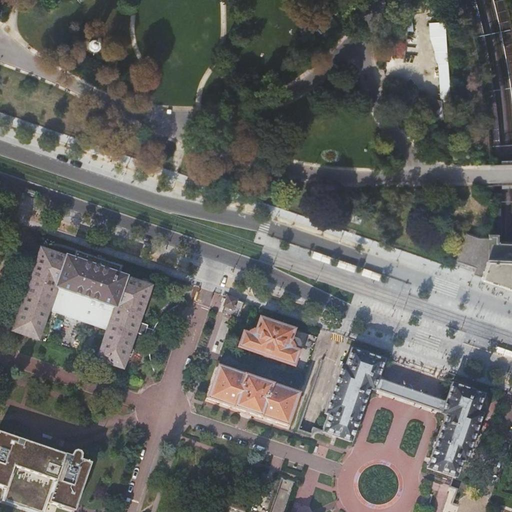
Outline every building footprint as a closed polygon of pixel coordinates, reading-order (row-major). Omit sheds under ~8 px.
[(415,5),(416,17),(440,15),(438,3),(415,5)] [(435,119),(439,119),(443,119),(446,117),(449,113),(450,109),(450,105),(450,100),(444,22),(429,23),(438,67),(442,107),(431,108),(427,104),(421,110),(426,114),(430,117),(435,119)] [(102,49),(102,38),(93,33),(84,39),(84,49),(93,54),(102,49)] [(511,242),(504,242),(498,242),(499,234),(495,234),(492,234),(490,234),(488,234),(488,238),(479,237),(466,233),(456,260),(476,267),(473,274),(481,276),(481,277),(482,277),(482,278),(490,281),(489,281),(502,285),(511,288),(511,242)] [(40,248),(12,331),(38,340),(48,310),(95,327),(106,330),(96,360),(122,369),(135,332),(151,338),(153,330),(138,325),(151,286),(125,277),(117,274),(120,267),(77,252),(74,260),(67,257),(40,248)] [(331,259),(313,253),(311,259),(328,265),(331,259)] [(355,267),(337,261),(335,268),(353,274),(355,267)] [(380,275),(362,269),(360,276),(378,282),(380,275)] [(240,311),(244,301),(227,296),(224,305),(225,306),(223,312),(231,315),(232,314),(238,316),(240,311)] [(218,366),(206,399),(216,402),(234,408),(246,412),(259,416),(276,423),(286,426),(297,393),(261,381),(269,357),(294,366),(301,345),(295,343),(299,331),(260,318),(259,322),(256,321),(254,326),(246,330),(245,330),(238,347),(262,355),(255,379),(245,375),(218,366)] [(511,357),(511,352),(496,347),(494,353),(511,360),(511,357)] [(377,379),(384,361),(362,354),(351,350),(345,367),(341,366),(319,429),(323,431),(322,432),(351,442),(369,389),(373,391),(373,390),(407,402),(442,414),(441,415),(446,416),(427,469),(452,478),(456,479),(462,462),(465,463),(482,415),(477,414),(483,396),(473,392),(452,385),(446,403),(411,391),(377,379)] [(14,437),(0,431),(0,485),(6,488),(14,466),(56,481),(48,503),(74,511),(77,502),(91,463),(80,460),(81,457),(81,455),(80,452),(76,451),(73,452),(15,432),(14,437)]
